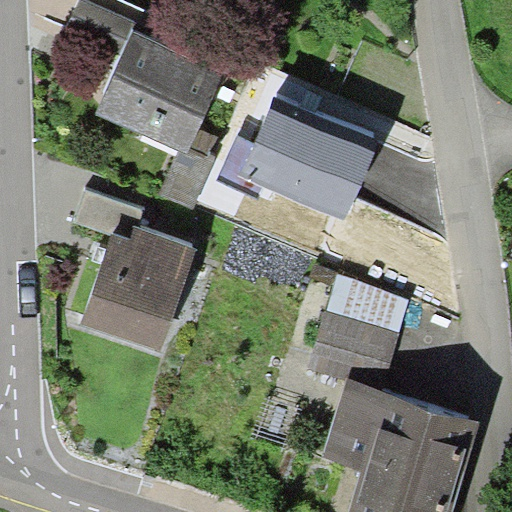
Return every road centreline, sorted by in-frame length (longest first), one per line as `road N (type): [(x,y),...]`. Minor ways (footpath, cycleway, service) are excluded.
road 1 (residential): [(499,511),(462,120),(438,0)]
road 2 (residential): [(11,440),(2,0)]
road 3 (residential): [(108,511),(34,475),(11,440)]
